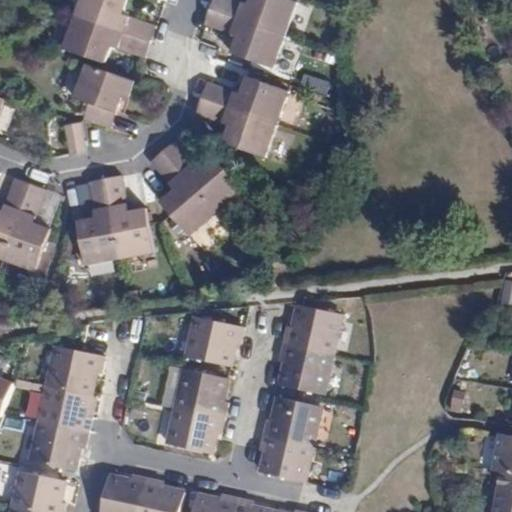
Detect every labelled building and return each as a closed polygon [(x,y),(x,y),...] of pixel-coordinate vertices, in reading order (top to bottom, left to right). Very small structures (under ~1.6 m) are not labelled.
[(82,0),(77,16),(152,42),(156,31),(158,25),(126,14),(130,0),(82,0)] [(213,0),(211,9),(289,36),(301,1),(296,0),(253,0),(253,3),(244,0),(213,0)] [(277,67),(289,36),(211,9),(209,13),(206,22),(241,35),(236,53),(277,67)] [(152,42),(77,16),(66,46),(109,61),(115,44),(148,56),(150,50),(152,42)] [(139,82),(90,65),(80,97),(84,98),(93,101),(89,113),(87,119),(114,129),(123,102),(125,95),(133,97),(136,89),(139,82)] [(203,98),(279,125),(292,90),(249,76),(245,85),(243,92),(237,90),(209,80),(205,91),(203,98)] [(243,92),(245,85),(240,83),(237,90),(243,92)] [(123,102),(131,104),(133,97),(125,95),(123,102)] [(81,109),(89,113),(93,101),(84,98),(81,109)] [(268,157),(279,125),(203,98),(200,104),(198,111),(231,126),(227,138),(225,143),(253,153),(268,157)] [(6,105),(0,121),(0,126),(11,131),(18,110),(6,105)] [(68,126),(72,155),(83,153),(88,152),(83,124),(68,126)] [(191,134),(182,141),(200,162),(209,155),(191,134)] [(166,151),(219,214),(246,191),(236,179),(216,156),(213,159),(204,166),(200,162),(182,141),(180,139),(173,145),(166,151)] [(194,236),(219,214),(166,151),(158,158),(154,161),(156,164),(174,186),(177,190),(167,199),(163,202),(183,225),(194,236)] [(156,164),(145,173),(163,195),(174,186),(156,164)] [(108,179),(123,261),(157,254),(154,238),(149,209),(144,210),(134,212),(132,203),(127,178),(126,176),(117,177),(108,179)] [(127,178),(132,203),(143,202),(138,176),(127,178)] [(0,258),(5,261),(33,184),(25,181),(19,179),(7,214),(0,211),(0,258)] [(89,267),(123,261),(108,179),(100,181),(92,182),(93,185),(97,210),(98,218),(81,221),(89,267)] [(33,184),(5,261),(40,274),(54,232),(38,226),(41,216),(50,191),(42,188),(33,184)] [(84,212),(97,210),(93,185),(80,187),(84,212)] [(50,191),(41,216),(54,221),(62,195),(50,191)] [(40,274),(45,276),(56,238),(57,233),(54,232),(40,274)] [(511,287),(503,286),(501,305),(511,306),(511,287)] [(285,344),(334,354),(342,316),(300,307),(295,328),(289,327),(285,344)] [(243,344),(246,330),(192,319),(185,353),(233,364),(237,343),(243,344)] [(325,394),(334,354),(285,344),(282,361),(288,362),(283,385),(301,389),(325,394)] [(107,357),(59,347),(49,386),(92,395),(97,373),(103,374),(107,357)] [(172,408),(226,420),(230,403),(224,401),(229,379),(181,369),(172,408)] [(0,415),(3,417),(15,385),(15,383),(0,377),(0,415)] [(41,421),(49,386),(17,379),(15,383),(15,385),(32,389),(25,418),(41,421)] [(92,395),(49,386),(41,421),(91,432),(94,418),(88,416),(92,395)] [(323,408),(299,401),(280,397),(275,420),(269,419),(265,436),(315,447),(323,408)] [(223,434),(226,420),(172,408),(165,443),(213,455),(217,433),(223,434)] [(32,461),(76,471),(81,448),(87,449),(91,432),(41,421),(32,461)] [(500,472),(511,473),(511,435),(498,433),(491,470),(500,472)] [(308,482),(315,447),(265,436),(262,450),(268,451),(263,473),(308,482)] [(21,472),(14,507),(37,511),(65,511),(67,503),(62,502),(66,481),(21,472)] [(493,511),(511,511),(511,473),(500,472),(493,511)] [(103,511),(140,511),(148,478),(134,475),(133,481),(112,476),(103,511)] [(183,511),(187,493),(164,488),(166,482),(148,478),(140,511),(183,511)] [(237,511),(241,498),(224,495),(222,500),(199,496),(195,511),(237,511)] [(237,511),(274,511),(254,507),(255,501),(241,498),(237,511)]
